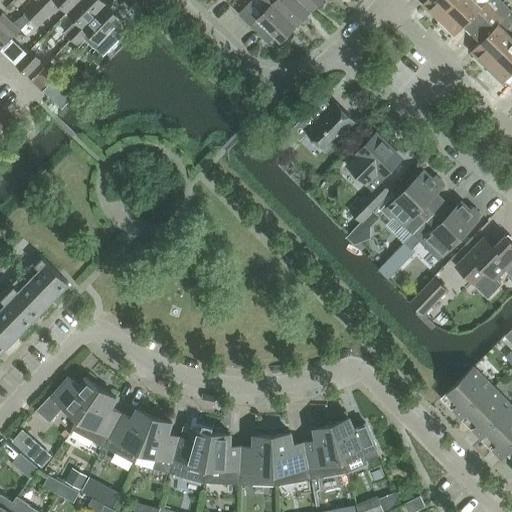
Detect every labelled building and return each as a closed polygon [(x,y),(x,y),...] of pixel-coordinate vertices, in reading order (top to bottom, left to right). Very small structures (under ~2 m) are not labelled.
[(35,0),(24,11),(31,18),(48,0),(35,0)] [(68,11),(79,0),(48,0),(31,18),(38,25),(55,7),(53,5),(57,1),(68,11)] [(65,31),(72,39),(108,3),(104,0),(79,0),(68,11),(79,22),(74,26),(72,24),(65,31)] [(281,42),(296,26),(269,0),(254,0),(265,10),(251,25),(269,43),(275,36),(281,42)] [(269,0),(296,26),(312,11),(300,0),(269,0)] [(300,0),(312,11),(322,0),(300,0)] [(426,0),(423,4),(439,20),(457,0),(426,0)] [(457,0),(439,20),(455,35),(464,26),(472,34),(478,27),(503,2),(500,0),(457,0)] [(480,42),(471,52),(487,67),(511,41),(511,36),(506,30),(511,23),(511,19),(507,15),(511,11),(503,2),(478,27),(472,34),(480,42)] [(108,3),(72,39),(79,45),(86,38),(103,55),(123,35),(114,27),(123,19),(108,3)] [(3,12),(0,14),(0,26),(11,38),(20,28),(3,12)] [(0,26),(0,44),(2,47),(11,38),(0,26)] [(511,41),(487,67),(503,83),(511,73),(511,41)] [(43,60),(32,48),(16,64),(27,76),(43,60)] [(46,66),(31,80),(46,94),(54,86),(60,80),(46,66)] [(308,112),(290,131),(300,141),(308,132),(327,150),(355,122),(336,103),(317,121),(308,112)] [(360,155),(349,166),(373,190),(363,200),(351,212),(362,223),(378,206),(392,192),(381,181),(383,178),(401,159),(376,134),(358,152),(360,155)] [(392,192),(378,206),(383,211),(391,219),(394,215),(413,233),(413,234),(445,201),(436,193),(442,187),(444,185),(434,175),(432,177),(424,170),(398,197),(392,192)] [(445,201),(413,234),(439,259),(453,246),(480,218),(478,217),(479,213),(474,208),(470,209),(462,201),(453,209),(445,201)] [(362,223),(348,237),(354,243),(369,238),(369,226),(383,211),(378,206),(362,223)] [(501,284),(497,279),(511,262),(511,242),(505,236),(489,252),(479,242),(457,265),(475,283),(475,284),(488,297),(501,284)] [(0,353),(32,321),(69,283),(40,254),(0,295),(0,353)] [(434,277),(411,301),(425,314),(448,291),(434,277)] [(451,408),(484,376),(474,365),(441,398),(451,408)] [(51,395),(37,409),(50,421),(64,406),(79,419),(101,388),(87,376),(79,385),(71,378),(71,377),(70,376),(52,396),(51,395)] [(461,418),(494,386),(484,376),(451,408),(461,418)] [(471,428),(504,396),(494,386),(461,418),(471,428)] [(117,397),(101,388),(79,419),(73,430),(103,447),(122,413),(111,407),(117,397)] [(481,439),(511,408),(511,404),(504,396),(471,428),(481,439)] [(138,408),(132,418),(122,413),(103,447),(134,463),(135,463),(154,416),(138,408)] [(491,449),(511,428),(511,408),(481,439),(491,449)] [(170,474),(174,461),(174,459),(180,436),(168,433),(172,421),(154,416),(135,463),(170,474)] [(368,464),(366,460),(379,455),(365,423),(364,423),(364,424),(354,428),(349,417),(332,424),(343,461),(347,473),(368,464)] [(347,473),(343,461),(332,424),(314,428),(316,439),(304,441),(311,479),(347,473)] [(22,428),(11,439),(24,451),(34,439),(22,428)] [(174,461),(170,474),(204,483),(207,468),(212,432),(195,428),(191,439),(180,436),(174,459),(174,461)] [(511,428),(491,449),(502,459),(510,451),(511,453),(511,428)] [(207,468),(204,483),(240,484),(240,471),(240,469),(241,469),(242,446),(230,445),(230,433),(212,432),(207,468)] [(291,432),(272,435),(276,485),(311,479),(304,441),(293,444),(291,432)] [(242,446),(241,469),(240,469),(240,484),(275,485),(276,485),(272,435),(254,434),(254,446),(242,446)] [(40,469),(21,453),(13,463),(31,478),(40,469)] [(72,468),(65,482),(80,490),(87,476),(72,468)] [(44,486),(59,494),(65,483),(50,475),(44,486)] [(88,478),(81,491),(94,497),(100,485),(88,478)] [(80,491),(65,483),(59,494),(74,502),(80,491)] [(0,511),(5,511),(13,502),(2,493),(2,494),(0,492),(0,511)] [(408,511),(414,511),(426,506),(420,495),(404,503),(408,511)] [(13,502),(5,511),(41,511),(30,505),(30,504),(17,496),(13,502)] [(367,501),(357,505),(358,511),(383,511),(381,505),(370,509),(367,501)]
